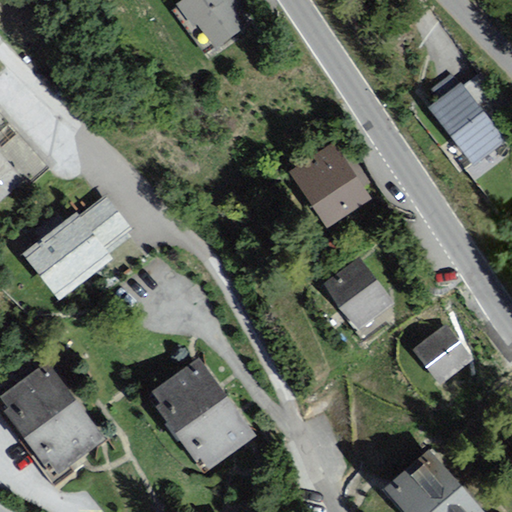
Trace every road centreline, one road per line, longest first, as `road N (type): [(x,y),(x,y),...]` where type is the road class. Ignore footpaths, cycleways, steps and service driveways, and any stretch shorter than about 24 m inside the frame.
road 1 (residential): [(333,511),(216,278),(165,212),(0,50)]
road 2 (tertiary): [(286,0),(511,336)]
